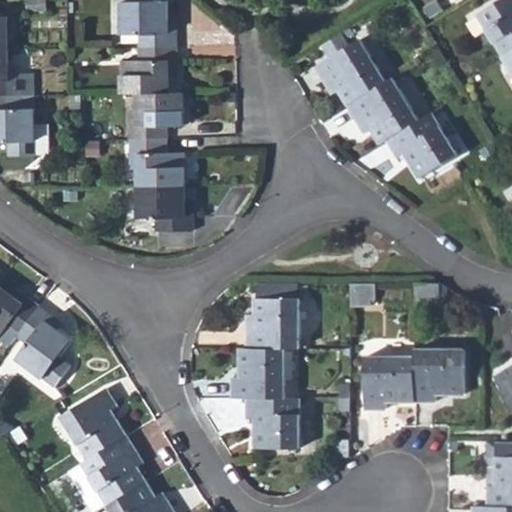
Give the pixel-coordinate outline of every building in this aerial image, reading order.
[(150,33),(150,45),(180,45),(180,17),(174,17),(174,0),(124,0),(124,33),(150,33)] [(511,0),(500,0),(481,13),(506,53),(511,49),(511,0)] [(332,81),(347,104),(386,80),(359,38),(314,66),(326,85),(332,81)] [(124,58),(124,91),(137,91),(176,90),(175,74),(180,74),(180,45),(150,45),(150,58),(124,58)] [(7,62),(7,47),(0,47),(0,92),(40,92),(39,61),(7,62)] [(418,119),(392,77),(386,80),(347,104),(359,122),(365,117),(380,142),(387,137),(418,119)] [(185,124),(185,90),(176,90),(137,91),(137,109),(129,109),(129,138),(163,137),(162,123),(185,124)] [(41,110),(40,92),(0,92),(0,137),(15,138),(16,151),(42,150),(42,148),(41,119),(41,110)] [(455,152),(430,111),(418,119),(387,137),(398,156),(404,153),(418,176),(455,152)] [(42,148),(55,149),(54,119),(41,119),(42,148)] [(163,149),(163,137),(129,138),(129,163),(137,163),(137,182),(187,182),(186,149),(163,149)] [(187,199),(187,182),(137,182),(137,212),(163,213),(162,225),(192,225),(192,198),(187,199)] [(260,281),(259,297),(299,297),(300,282),(260,281)] [(19,295),(3,282),(0,285),(0,338),(6,330),(16,338),(24,327),(42,303),(24,289),(19,295)] [(371,304),(371,283),(351,283),(351,303),(371,304)] [(445,304),(445,284),(422,283),(421,303),(445,304)] [(249,324),(249,347),(285,347),(301,347),(301,296),(299,297),(259,297),(257,297),(256,325),(249,324)] [(64,318),(42,303),(24,327),(35,336),(21,355),(55,381),(70,361),(61,354),(74,336),(59,325),(64,318)] [(467,345),(416,344),(417,353),(417,398),(438,398),(438,390),(466,390),(467,345)] [(233,375),(233,396),(247,397),(286,397),(285,347),(249,347),(240,347),(240,375),(233,375)] [(397,398),(417,398),(417,353),(368,353),(368,406),(396,405),(397,398)] [(511,404),(511,365),(495,376),(511,404)] [(341,384),(341,397),(350,397),(350,385),(341,384)] [(66,414),(92,456),(129,433),(114,409),(121,405),(110,387),(66,414)] [(300,447),(300,397),(286,397),(247,397),(247,420),(254,420),(254,446),(300,447)] [(341,409),(350,409),(350,397),(341,397),(341,409)] [(0,413),(0,432),(11,426),(14,423),(0,413)] [(140,451),(129,433),(92,456),(86,460),(113,502),(149,479),(134,454),(140,451)] [(497,453),(511,453),(511,441),(498,442),(497,453)] [(489,483),(489,505),(511,504),(511,453),(497,453),(497,483),(489,483)] [(86,460),(73,469),(99,511),(113,502),(86,460)] [(163,501),(149,479),(113,502),(119,511),(177,511),(168,498),(163,501)]
